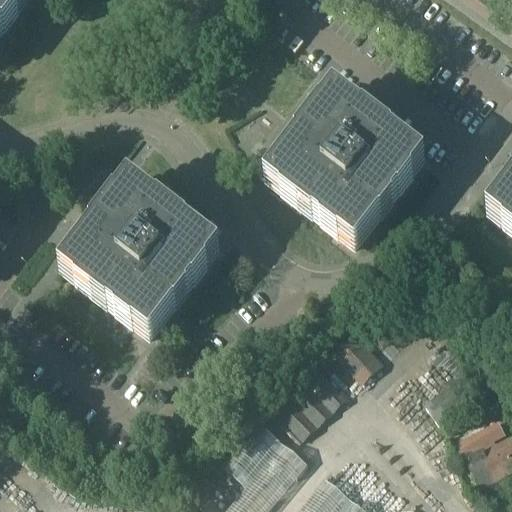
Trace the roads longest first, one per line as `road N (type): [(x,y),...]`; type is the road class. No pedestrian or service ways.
road 1 (residential): [(0,148),(119,118),(153,123),(181,143),(280,264),(307,282),(336,282),(391,262),(418,237),(511,113)]
road 2 (unknown): [(450,511),(360,430),(333,435),(271,511)]
